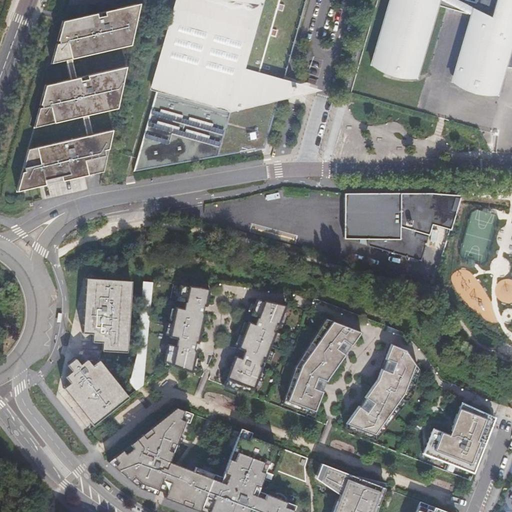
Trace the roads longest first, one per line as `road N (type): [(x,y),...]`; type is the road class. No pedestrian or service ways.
road 1 (residential): [(74,207),(278,169),(511,165)]
road 2 (secondary): [(123,511),(71,466),(25,405),(18,375),(26,351)]
road 3 (secondary): [(0,408),(51,473),(99,511)]
